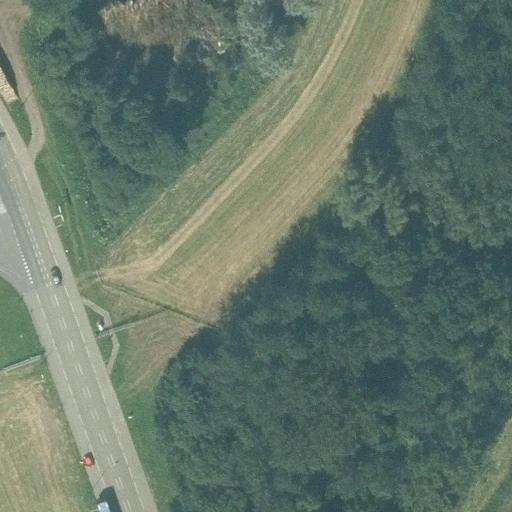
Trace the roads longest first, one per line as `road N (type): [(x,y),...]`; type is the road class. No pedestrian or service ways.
road 1 (unclassified): [(129,511),(25,224)]
road 2 (track): [(7,175),(40,137),(0,0)]
